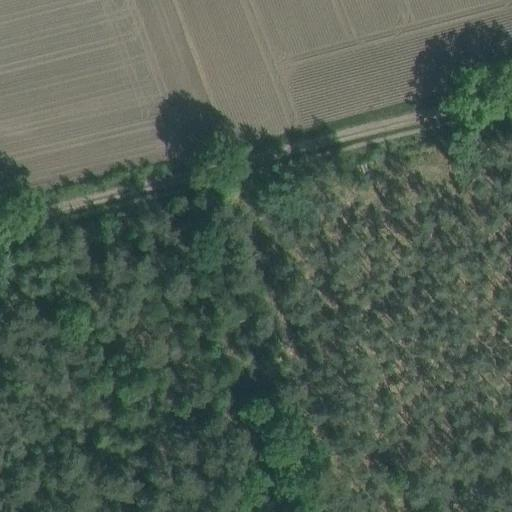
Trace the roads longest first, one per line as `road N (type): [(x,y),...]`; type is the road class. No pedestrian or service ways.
road 1 (track): [(0,222),(511,94)]
road 2 (track): [(345,511),(244,235),(241,192)]
road 3 (track): [(511,452),(340,511)]
